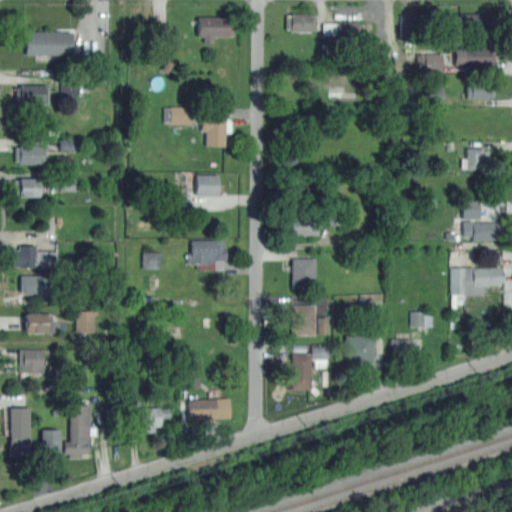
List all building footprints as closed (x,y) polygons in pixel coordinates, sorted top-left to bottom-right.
[(289,30),(289,27),(285,27),(285,14),(290,14),(290,13),(310,12),(310,14),(315,14),(315,29),(289,30)] [(415,13),(400,13),(400,36),(415,36),(415,13)] [(461,31),(461,29),(459,29),(458,13),(489,13),(489,15),(494,15),(494,30),(488,29),(488,31),(461,31)] [(211,41),(203,41),(203,35),(197,35),(197,15),(226,15),(226,17),(232,17),(232,34),(211,35),(211,41)] [(357,21),(322,22),(322,36),(357,35),(357,21)] [(24,54),(24,31),(70,30),(71,53),(24,54)] [(494,48),(494,63),(464,63),(464,62),(453,62),(452,46),(488,45),(488,48),(494,48)] [(442,54),(432,53),(431,69),(441,70),(442,54)] [(470,97),(470,95),(465,96),(465,85),(470,85),(470,81),(492,80),(492,94),(488,94),(488,96),(470,97)] [(18,102),(18,100),(14,100),(14,86),(17,86),(17,84),(20,84),(20,83),(46,83),(46,101),(43,101),(43,102),(18,102)] [(75,94),(75,86),(60,86),(60,94),(75,94)] [(442,87),(431,88),(431,103),(443,103),(442,87)] [(191,123),(191,106),(163,106),(162,123),(191,123)] [(223,145),(204,145),(203,131),(199,131),(199,117),(224,117),(224,119),(230,119),(230,132),(223,132),(223,145)] [(58,151),(74,152),(75,139),(59,139),(58,151)] [(41,163),(16,163),(16,160),(14,160),(14,146),(45,145),(45,151),(41,151),(41,163)] [(481,167),(460,167),(460,156),(465,156),(465,147),(482,147),(482,149),(488,149),(488,160),(482,160),(481,167)] [(75,190),(75,173),(60,173),(60,190),(75,190)] [(194,193),(194,174),(216,174),(216,193),(194,193)] [(37,194),(13,194),(12,178),(41,178),(41,187),(37,187),(37,194)] [(479,200),(461,201),(462,218),(479,218),(479,200)] [(316,234),(289,234),(289,216),(316,216),(316,234)] [(471,238),(471,234),(461,234),(461,220),(471,220),(471,221),(499,221),(499,237),(471,238)] [(198,268),(198,262),(186,262),(186,252),(189,252),(189,239),(222,239),(222,246),(224,246),(225,259),(222,259),(222,268),(198,268)] [(12,266),(12,248),(17,248),(17,245),(34,244),(34,252),(41,252),(41,250),(55,250),(55,264),(34,264),(34,266),(12,266)] [(313,287),(290,286),(290,257),(313,257),(313,287)] [(448,266),(498,265),(498,268),(505,268),(505,281),(499,281),(499,284),(482,284),(482,293),(463,293),(463,292),(449,292),(448,266)] [(50,294),(22,293),(22,290),(18,290),(18,274),(50,274),(50,294)] [(313,333),(291,334),(290,303),(313,303),(313,333)] [(74,331),(92,332),(93,310),(75,310),(74,331)] [(409,326),(431,326),(431,311),(409,311),(409,326)] [(23,331),(23,313),(50,313),(50,321),(52,321),(53,331),(23,331)] [(317,333),(327,333),(327,317),(316,317),(317,333)] [(382,346),(381,355),(372,355),(372,361),(360,360),(361,359),(344,359),(344,333),(372,334),(372,346),(382,346)] [(409,358),(392,358),(392,337),(409,337),(409,358)] [(42,364),(41,371),(15,370),(16,348),(40,349),(40,364),(42,364)] [(310,352),(309,388),(290,388),(290,351),(310,352)] [(196,371),(187,371),(187,386),(197,386),(196,371)] [(186,418),(186,399),(227,399),(227,418),(186,418)] [(7,404),(26,404),(26,454),(7,454),(7,404)] [(79,457),(67,457),(67,453),(61,453),(61,440),(67,440),(67,432),(70,432),(70,405),(87,405),(86,444),(84,444),(84,453),(79,453),(79,457)] [(144,430),(143,426),(138,426),(136,407),(158,406),(158,408),(167,408),(168,416),(158,417),(159,424),(152,424),(153,430),(144,430)] [(57,457),(40,457),(40,428),(57,428),(57,457)]
